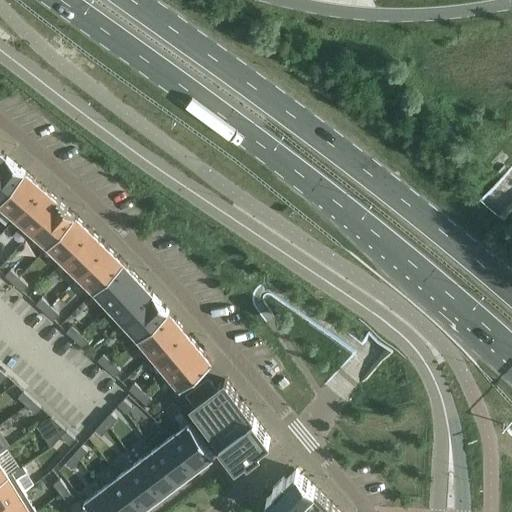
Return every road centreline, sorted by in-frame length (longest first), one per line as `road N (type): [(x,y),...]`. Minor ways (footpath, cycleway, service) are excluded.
road 1 (tertiary): [(0,49),(396,331),(424,359),(451,429)]
road 2 (primary): [(56,0),(286,169),(511,358)]
road 3 (residential): [(0,123),(158,269),(364,511)]
road 4 (primary): [(511,299),(121,0)]
road 5 (tertiary): [(349,4),(393,17),(511,5)]
